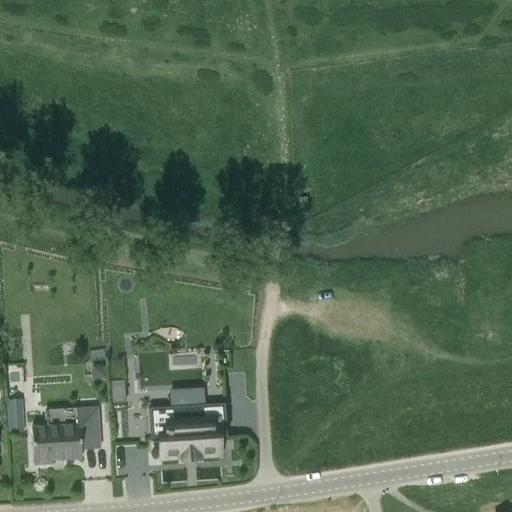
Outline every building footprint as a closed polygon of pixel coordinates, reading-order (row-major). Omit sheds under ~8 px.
[(221,343),(141,345),(142,384),(167,384),(167,369),(183,368),(183,383),(222,382),(221,343)] [(104,365),(93,366),(94,377),(105,376),(104,365)] [(125,403),(124,380),(109,381),(111,403),(125,403)] [(170,408),(147,409),(149,439),(159,438),(160,459),(182,457),(182,461),(197,460),(197,456),(218,455),(217,438),(225,438),(223,405),(204,406),(203,388),(169,390),(170,408)] [(24,430),(23,398),(9,398),(10,430),(24,430)] [(77,425),(30,428),(33,465),(51,464),(51,461),(80,459),(80,449),(99,449),(96,409),(76,410),(77,425)]
